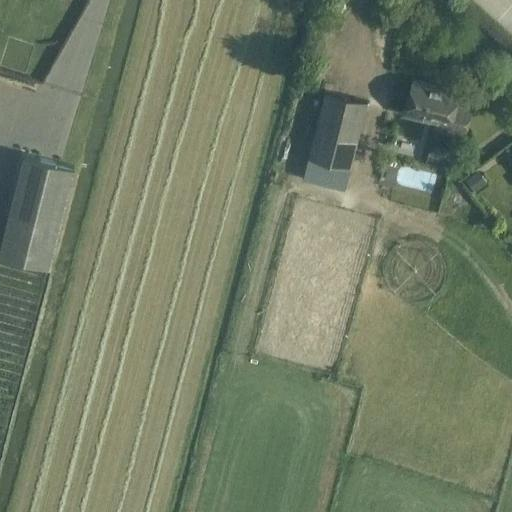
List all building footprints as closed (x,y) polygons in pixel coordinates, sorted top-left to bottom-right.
[(177,0),(175,13),(205,21),(210,0),(177,0)] [(412,80),(407,99),(404,113),(436,121),(434,128),(463,135),(470,110),(455,106),(458,92),(412,80)] [(325,91),(320,110),(308,155),(350,166),(367,101),(325,91)] [(430,146),(425,164),(451,172),(456,154),(430,146)] [(23,153),(0,243),(0,253),(49,266),(74,166),(23,153)] [(506,209),(511,205),(511,159),(509,162),(484,179),(487,183),(506,209)] [(478,170),(465,179),(474,192),(487,183),(484,179),(478,170)]
